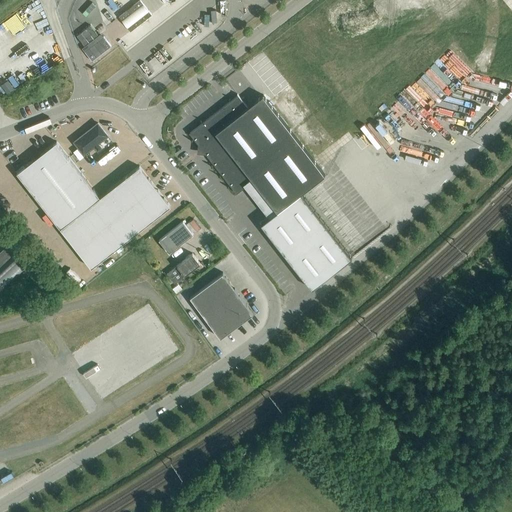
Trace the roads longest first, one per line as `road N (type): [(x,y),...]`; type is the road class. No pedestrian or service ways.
road 1 (unclassified): [(0,508),(154,413),(272,324),(269,290),(144,129)]
road 2 (unclassified): [(302,0),(144,129)]
road 3 (unclassified): [(144,129),(96,103),(0,135)]
